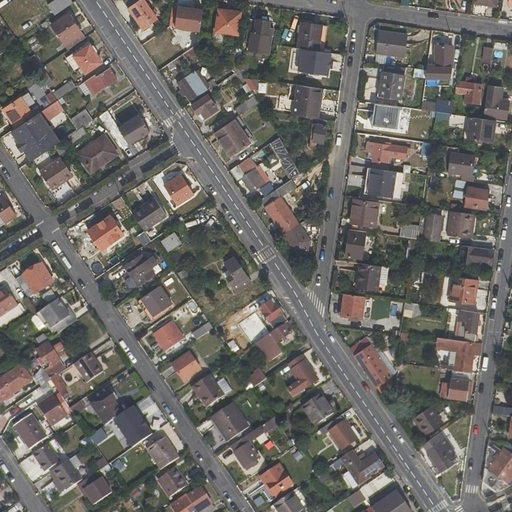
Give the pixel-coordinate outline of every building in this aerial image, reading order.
[(58,0),(50,6),(55,15),(73,3),(70,0),(58,0)] [(138,0),(127,0),(124,2),(142,29),(157,19),(144,0),(140,0),(139,1),(138,0)] [(194,19),(202,21),(204,8),(195,6),(194,19)] [(238,35),(241,13),(218,9),(215,32),(238,35)] [(50,26),(67,51),(85,39),(69,14),(50,26)] [(251,43),(266,46),(269,27),(269,22),(249,19),(246,43),(251,43)] [(297,48),(318,51),(322,25),(301,22),(297,48)] [(325,52),(328,26),(322,25),(318,51),(325,52)] [(166,34),(165,33),(157,39),(169,56),(187,43),(176,27),(166,34)] [(271,53),(274,28),(269,27),(266,46),(251,43),(249,51),(271,53)] [(379,31),(376,53),(405,58),(408,35),(379,31)] [(8,39),(12,45),(17,41),(13,36),(8,39)] [(11,51),(20,45),(17,41),(12,45),(8,47),(11,51)] [(85,75),(102,63),(90,45),(73,57),(85,75)] [(453,46),(436,46),(436,68),(444,68),(452,68),(453,46)] [(231,48),(228,64),(239,71),(242,49),(231,48)] [(483,62),(491,63),(493,49),(485,48),(483,62)] [(0,61),(9,56),(5,49),(0,52),(0,61)] [(298,49),(296,64),(305,65),(305,63),(314,64),(315,52),(298,49)] [(189,61),(184,54),(167,66),(170,71),(183,63),(184,65),(189,61)] [(304,70),(313,71),(314,64),(305,63),(305,65),(304,70)] [(401,100),(406,69),(384,66),(380,97),(401,100)] [(50,89),(54,86),(42,68),(38,71),(50,89)] [(109,69),(97,78),(94,75),(79,86),(86,96),(90,93),(93,96),(116,80),(109,69)] [(237,76),(241,82),(245,80),(243,78),(239,71),(236,72),(237,76)] [(205,91),(206,92),(217,85),(212,80),(202,87),(193,73),(177,84),(181,89),(179,92),(182,98),(185,95),(189,102),(205,91)] [(257,91),(267,92),(268,82),(243,78),(245,80),(249,86),(257,88),(257,91)] [(466,78),(466,82),(456,81),(455,93),(465,94),(464,102),(480,105),(483,85),(475,83),(476,79),(466,78)] [(57,101),(62,98),(76,88),(71,82),(52,95),(57,101)] [(297,86),(293,116),(304,118),(318,120),(319,110),(317,109),(319,89),(297,86)] [(502,88),(488,86),(483,119),(494,120),(497,121),(497,118),(507,119),(509,102),(500,100),(502,88)] [(7,120),(9,120),(15,129),(33,117),(28,108),(34,104),(27,93),(1,111),(7,120)] [(218,110),(207,94),(192,105),(202,121),(218,110)] [(240,116),(259,104),(254,96),(235,108),(240,116)] [(60,106),(57,101),(33,117),(15,129),(35,159),(54,147),(38,124),(53,114),(52,113),(61,107),(60,106)] [(369,108),(366,129),(374,130),(374,122),(379,122),(380,114),(375,114),(375,108),(369,108)] [(77,131),(82,127),(92,121),(85,111),(70,121),(77,131)] [(450,114),(436,112),(435,125),(448,126),(450,114)] [(106,113),(100,118),(105,125),(111,121),(106,113)] [(129,145),(149,134),(139,117),(119,129),(129,145)] [(467,139),(491,143),(494,120),(483,119),(470,117),(467,139)] [(324,143),(326,128),(334,129),(335,122),(318,120),(304,118),(303,123),(313,124),(309,148),(316,149),(317,142),(324,143)] [(251,144),(235,120),(214,133),(230,157),(251,144)] [(78,140),(86,134),(82,127),(77,131),(73,133),(78,140)] [(84,163),(91,173),(101,166),(117,155),(105,136),(78,154),(84,163)] [(279,137),(272,142),(284,162),(286,161),(293,172),(291,173),(294,178),(301,173),(279,137)] [(406,158),(408,148),(375,143),(372,162),(388,164),(389,155),(406,158)] [(450,162),(448,172),(462,174),(472,176),(475,156),(454,153),(455,147),(447,146),(445,161),(450,162)] [(51,188),(62,180),(65,183),(73,177),(60,158),(40,172),(51,188)] [(249,158),(231,170),(237,180),(241,178),(251,192),(266,183),(263,179),(266,177),(263,172),(260,174),(249,158)] [(286,170),(288,169),(291,173),(293,172),(286,161),(284,162),(282,163),(286,170)] [(88,178),(103,168),(101,166),(91,173),(84,163),(80,166),(88,178)] [(386,195),(390,170),(371,168),(368,192),(386,195)] [(462,174),(462,180),(475,182),(475,176),(472,176),(462,174)] [(178,206),(194,195),(180,175),(164,185),(178,206)] [(51,188),(53,191),(65,183),(62,180),(51,188)] [(291,180),(260,201),(284,235),(300,225),(281,196),(295,187),(291,180)] [(467,187),(465,207),(487,210),(489,190),(467,187)] [(0,227),(0,228),(16,217),(2,197),(0,198),(0,227)] [(167,216),(154,198),(132,213),(144,231),(167,216)] [(375,226),(379,202),(354,199),(350,223),(375,226)] [(450,211),(448,235),(469,239),(473,214),(450,211)] [(428,215),(424,240),(438,242),(442,216),(428,215)] [(122,237),(109,216),(103,220),(107,225),(98,232),(100,235),(94,238),(103,250),(122,237)] [(98,232),(107,225),(103,220),(89,230),(94,238),(100,235),(98,232)] [(402,223),(400,236),(412,238),(418,239),(420,226),(402,223)] [(306,259),(310,239),(300,225),(284,235),(300,260),(306,259)] [(362,259),(366,232),(350,229),(345,257),(362,259)] [(167,251),(180,242),(174,233),(157,245),(161,251),(165,248),(167,251)] [(463,245),(461,262),(487,265),(487,260),(491,260),(493,249),(463,245)] [(153,255),(146,260),(143,255),(124,267),(137,286),(155,273),(151,268),(158,263),(153,255)] [(226,278),(237,293),(251,284),(233,258),(224,264),(231,274),(226,278)] [(378,285),(381,266),(360,263),(356,288),(377,291),(378,285)] [(52,282),(42,264),(16,280),(28,298),(52,282)] [(387,286),(389,267),(381,266),(378,285),(387,286)] [(181,279),(190,272),(187,268),(178,274),(181,279)] [(481,273),(458,270),(457,276),(476,279),(481,280),(481,273)] [(473,304),(476,279),(457,276),(455,276),(451,301),(473,304)] [(152,317),(171,304),(160,286),(141,300),(152,317)] [(0,317),(18,305),(6,288),(0,291),(0,317)] [(345,316),(362,319),(365,296),(349,294),(345,316)] [(54,328),(58,334),(77,321),(73,314),(70,316),(66,310),(59,300),(40,312),(51,329),(54,328)] [(270,301),(259,309),(274,331),(286,323),(288,322),(276,304),(273,306),(270,301)] [(405,302),(404,313),(404,316),(414,317),(415,314),(416,304),(409,303),(405,302)] [(422,315),(423,305),(416,304),(415,314),(422,315)] [(460,310),(460,314),(455,340),(475,343),(479,313),(460,310)] [(165,352),(183,339),(172,322),(153,335),(165,352)] [(276,344),(293,333),(286,323),(274,331),(256,343),(269,361),(282,353),(276,344)] [(192,334),(197,341),(207,333),(203,327),(192,334)] [(473,354),(479,355),(481,344),(475,343),(455,340),(438,338),(437,348),(457,351),(454,371),(471,373),(473,354)] [(47,363),(50,367),(44,371),(49,379),(56,374),(57,375),(66,369),(59,359),(52,348),(47,341),(37,348),(42,356),(47,363)] [(61,351),(57,344),(52,348),(59,359),(61,356),(59,352),(61,351)] [(371,345),(353,357),(375,388),(377,387),(381,393),(391,386),(387,380),(392,376),(371,345)] [(183,381),(200,369),(189,352),(172,365),(183,381)] [(86,383),(104,371),(91,353),(74,365),(86,383)] [(42,356),(36,360),(42,368),(47,363),(42,356)] [(304,390),(318,380),(302,356),(287,366),(304,390)] [(0,379),(0,402),(32,382),(21,365),(0,379)] [(42,368),(35,377),(41,387),(50,381),(49,379),(44,371),(42,368)] [(469,381),(472,381),(473,373),(471,373),(454,371),(452,370),(449,389),(446,389),(444,397),(467,401),(469,381)] [(255,374),(247,379),(254,389),(267,380),(260,371),(255,374)] [(223,379),(215,384),(209,375),(191,387),(206,408),(231,391),(223,379)] [(57,376),(52,380),(61,393),(63,391),(67,388),(58,376),(57,376)] [(89,404),(104,426),(122,413),(115,402),(118,399),(111,390),(89,404)] [(61,393),(59,394),(64,400),(67,397),(63,391),(61,393)] [(302,407),(315,426),(333,413),(320,394),(302,407)] [(67,417),(53,396),(37,406),(51,427),(67,417)] [(81,401),(69,408),(74,416),(85,408),(81,401)] [(227,442),(249,427),(233,403),(211,418),(227,442)] [(431,406),(414,418),(425,436),(443,423),(431,406)] [(511,408),(504,407),(502,415),(511,416),(511,408)] [(127,422),(136,435),(154,421),(145,409),(127,422)] [(44,445),(41,442),(47,438),(29,412),(24,415),(26,418),(14,427),(30,450),(35,446),(37,449),(44,445)] [(345,420),(344,421),(340,416),(319,431),(323,436),(328,432),(341,450),(358,439),(345,420)] [(250,444),(278,424),(274,419),(246,438),(250,444)] [(101,429),(89,437),(89,438),(94,445),(107,437),(101,429)] [(294,448),(299,445),(300,444),(295,436),(289,440),(294,448)] [(444,437),(426,449),(430,455),(432,458),(429,460),(439,474),(454,464),(450,458),(455,454),(444,437)] [(82,443),(87,449),(94,445),(89,438),(82,443)] [(147,450),(161,471),(180,459),(165,438),(147,450)] [(259,457),(250,444),(246,438),(230,448),(244,468),(249,464),(254,461),(259,457)] [(499,453),(488,445),(483,482),(497,492),(511,484),(511,446),(506,442),(499,453)] [(60,462),(48,444),(33,454),(45,472),(60,462)] [(374,453),(360,463),(352,452),(341,459),(358,485),(384,468),(374,453)] [(100,471),(108,465),(103,459),(96,464),(100,471)] [(81,481),(68,461),(51,474),(55,480),(54,482),(61,492),(66,489),(67,490),(81,481)] [(328,475),(337,468),(334,464),(324,470),(328,475)] [(274,497),(292,484),(279,465),(260,478),(264,485),(265,484),(274,497)] [(169,498),(187,485),(176,469),(158,481),(169,498)] [(366,502),(394,482),(387,471),(387,472),(359,491),(366,502)] [(112,493),(98,472),(76,487),(80,492),(83,491),(88,498),(93,505),(112,493)] [(196,511),(210,511),(215,509),(199,486),(170,506),(174,511),(194,511),(196,511)] [(410,511),(396,491),(371,509),(373,511),(410,511)] [(303,511),(291,493),(273,505),(276,511),(303,511)]
